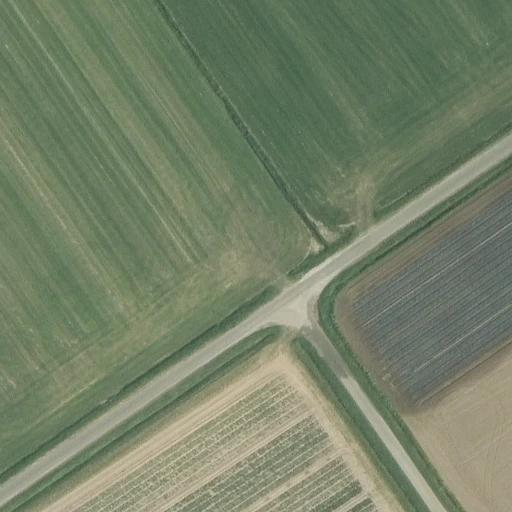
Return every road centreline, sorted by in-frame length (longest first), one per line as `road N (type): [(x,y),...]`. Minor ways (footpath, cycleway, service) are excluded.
road 1 (unclassified): [(0,503),(292,302)]
road 2 (unclassified): [(292,302),(511,149)]
road 3 (unclassified): [(437,511),(292,302)]
